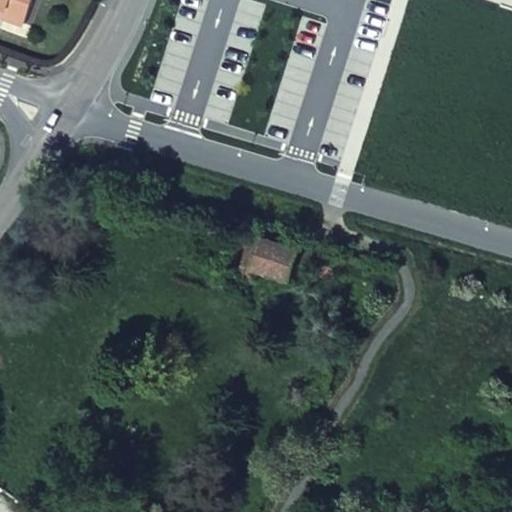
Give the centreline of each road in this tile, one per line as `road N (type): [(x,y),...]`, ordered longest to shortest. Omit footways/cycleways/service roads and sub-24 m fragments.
road 1 (unclassified): [(511,238),(67,112)]
road 2 (tertiary): [(67,112),(117,0)]
